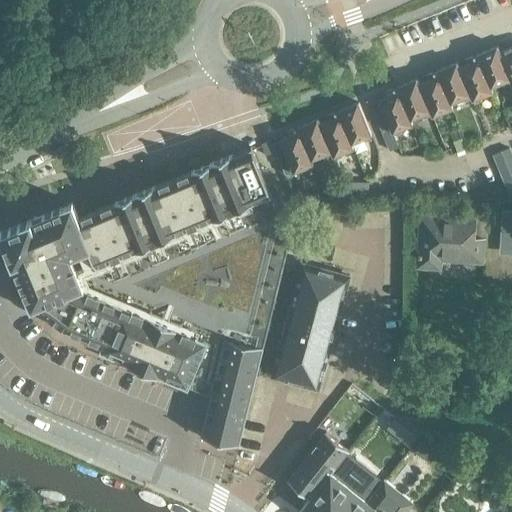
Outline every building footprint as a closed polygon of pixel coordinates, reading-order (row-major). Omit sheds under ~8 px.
[(375,109),(391,150),(400,147),(394,131),(414,123),(412,118),(431,111),(433,115),(454,107),(452,102),(471,94),(473,99),(494,90),(492,85),(511,78),(511,80),(511,47),(501,52),(499,46),(382,93),(384,98),(379,100),(382,106),(375,109)] [(353,142),(373,134),(360,102),(284,133),(286,138),(281,140),(294,172),(315,163),(313,159),(332,151),(334,156),(355,147),(353,142)] [(210,395),(210,396),(200,435),(239,445),(292,228),(276,188),(270,191),(251,145),(78,217),(72,202),(31,219),(31,218),(0,231),(0,238),(20,286),(29,310),(33,308),(37,307),(66,328),(102,343),(99,350),(188,387),(189,386),(199,390),(210,395)] [(494,154),(511,195),(511,194),(511,151),(510,147),(494,154)] [(326,190),(371,190),(370,182),(327,181),(326,190)] [(483,261),(485,239),(475,238),(476,219),(422,216),(419,266),(441,267),(442,253),(462,255),(461,260),(483,261)] [(322,388),(356,273),(308,260),(276,374),(322,388)] [(404,511),(414,500),(389,480),(409,454),(369,422),(350,448),(328,431),(280,495),(279,496),(299,511),(301,511),(302,511),(303,511),(404,511)] [(418,435),(407,426),(399,437),(410,445),(418,435)] [(511,490),(494,489),(493,503),(511,503),(511,490)]
